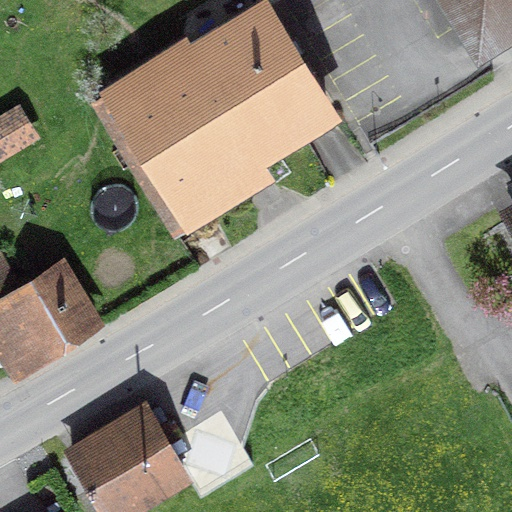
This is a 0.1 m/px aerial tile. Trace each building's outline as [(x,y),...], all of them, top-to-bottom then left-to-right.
[(511,0),(446,0),(477,49),(511,26),(511,0)] [(108,104),(170,205),(329,108),(267,6),(108,104)] [(0,113),(0,158),(41,134),(22,101),(0,113)] [(0,261),(0,348),(12,369),(87,324),(53,268),(17,289),(0,261)] [(103,511),(109,511),(183,468),(149,410),(71,457),(103,511)]
